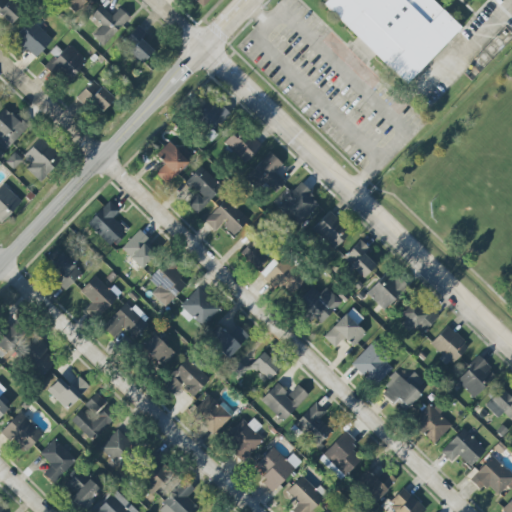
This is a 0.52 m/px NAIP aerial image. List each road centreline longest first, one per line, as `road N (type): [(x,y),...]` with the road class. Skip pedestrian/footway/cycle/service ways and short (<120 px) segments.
road 1 (residential): [(0,61),(207,252),(468,511)]
road 2 (residential): [(511,346),(150,0)]
road 3 (tertiary): [(0,260),(249,0)]
road 4 (residential): [(0,266),(260,511)]
